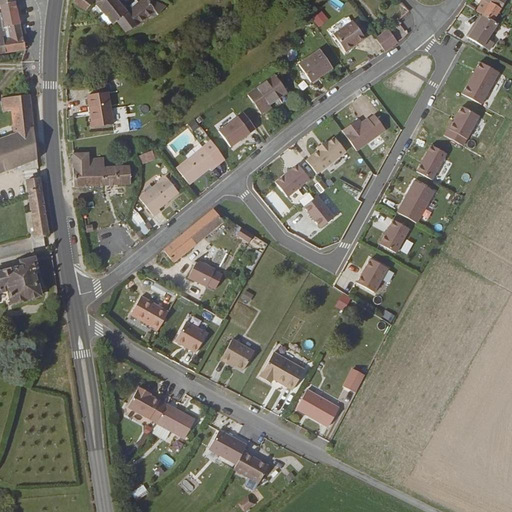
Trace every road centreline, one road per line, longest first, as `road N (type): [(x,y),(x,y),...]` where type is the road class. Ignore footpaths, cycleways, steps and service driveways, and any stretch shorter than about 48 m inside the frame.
road 1 (residential): [(233,180),(282,237),(322,264),(337,260),(443,62),(426,28)]
road 2 (residential): [(330,460),(75,317)]
road 3 (primary): [(72,296),(54,181),(51,23)]
road 4 (residential): [(233,180),(426,28)]
road 5 (residential): [(72,296),(97,288),(233,180)]
road 6 (primary): [(105,511),(75,317)]
